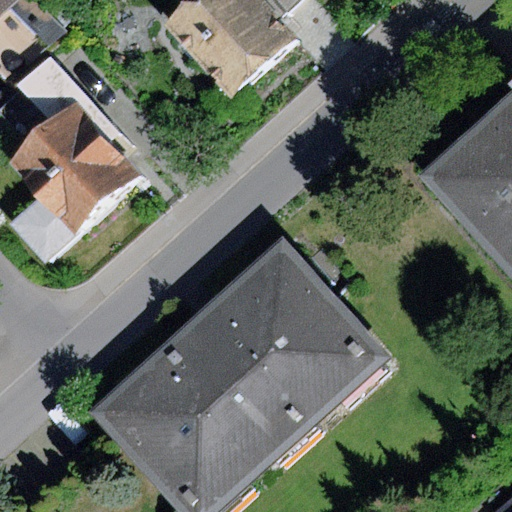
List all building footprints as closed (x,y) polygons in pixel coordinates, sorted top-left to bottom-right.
[(0,0),(0,14),(14,0),(0,0)] [(65,32),(32,0),(14,0),(0,14),(0,68),(14,82),(65,32)] [(201,0),(165,32),(229,102),(295,43),(256,0),(201,0)] [(0,111),(0,114),(31,146),(76,104),(84,95),(51,62),(0,111)] [(41,196),(76,233),(141,172),(76,104),(31,146),(12,165),(41,196)] [(511,269),(511,114),(435,185),(511,269)] [(76,233),(41,196),(12,223),(46,260),(76,233)] [(187,511),(241,511),(401,369),(295,251),(219,319),(105,421),(187,511)] [(511,511),(511,498),(496,511),(511,511)]
